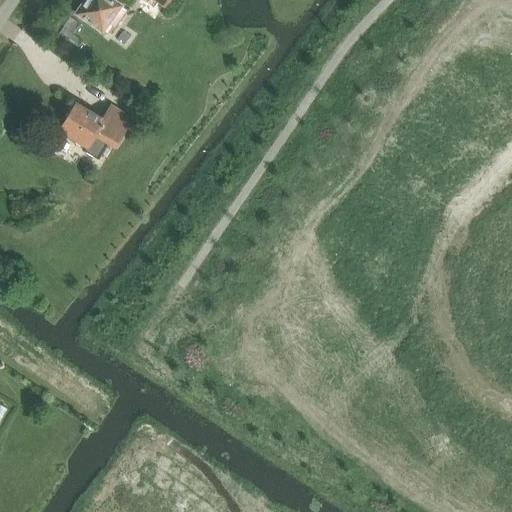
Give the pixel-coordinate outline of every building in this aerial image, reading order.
[(112,27),(124,10),(108,0),(85,0),(76,14),(101,30),(106,23),(112,27)] [(511,6),(504,3),(490,37),(511,45),(511,6)] [(445,87),(430,109),(476,143),(492,122),(445,87)] [(113,148),(131,118),(110,105),(101,120),(74,104),(58,131),(86,147),(83,152),(98,160),(106,144),(113,148)] [(430,109),(414,130),(460,164),(476,143),(430,109)] [(359,204),(348,228),(399,253),(411,230),(359,204)] [(348,228),(336,251),(388,277),(399,253),(348,228)] [(511,249),(470,261),(476,286),(511,276),(511,249)] [(511,276),(476,286),(483,312),(511,303),(511,276)] [(287,305),(254,313),(263,348),(301,339),(303,349),(323,345),(315,309),(290,315),(287,305)] [(376,350),(331,386),(347,407),(392,371),(376,350)] [(392,371),(347,407),(364,427),(409,391),(392,371)] [(456,416),(418,459),(438,477),(476,433),(456,416)] [(476,433),(438,477),(457,494),(496,451),(476,433)]
